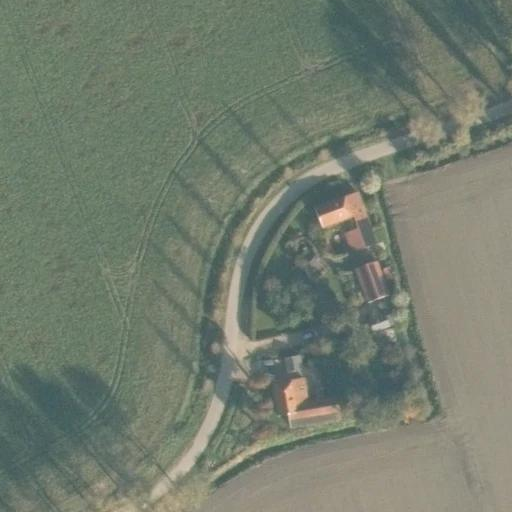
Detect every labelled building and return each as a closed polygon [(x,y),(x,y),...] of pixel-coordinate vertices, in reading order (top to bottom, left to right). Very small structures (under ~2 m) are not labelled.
[(375,245),(357,194),(314,209),(321,230),(353,219),(356,230),(343,235),(350,254),(375,245)] [(389,295),(376,262),(354,270),(366,304),(389,295)] [(392,326),(392,314),(385,317),(384,315),(368,321),(372,334),(392,326)] [(396,345),(393,329),(371,335),(376,351),(396,345)] [(287,359),(289,373),(300,371),(298,357),(287,359)] [(307,404),(302,379),(272,385),(278,416),(287,414),(290,430),(340,419),(336,398),(307,404)]
